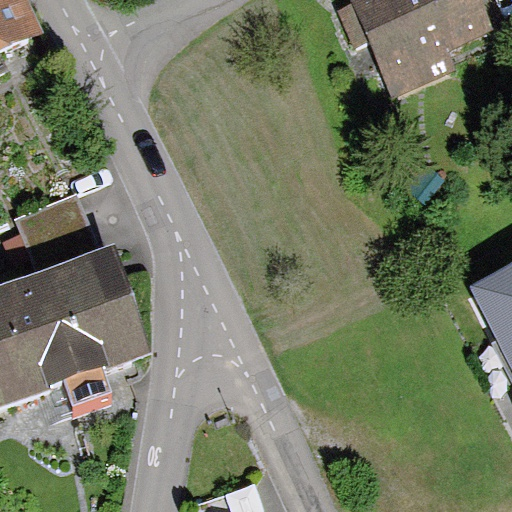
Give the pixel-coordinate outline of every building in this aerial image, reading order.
[(0,0),(0,65),(45,44),(24,0),(0,0)] [(477,0),(352,0),(348,2),(392,104),(458,76),(450,58),(494,39),(477,0)] [(101,248),(77,189),(12,216),(37,274),(101,248)] [(154,357),(116,249),(0,289),(0,409),(53,391),(62,416),(115,397),(107,373),(154,357)] [(511,274),(467,298),(511,384),(511,274)] [(193,511),(263,511),(256,490),(194,511),(193,511)]
